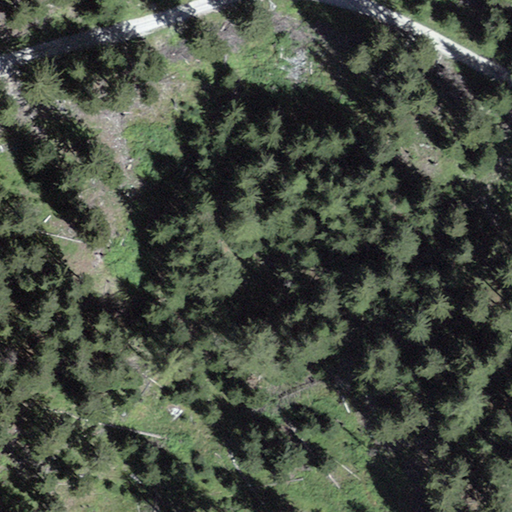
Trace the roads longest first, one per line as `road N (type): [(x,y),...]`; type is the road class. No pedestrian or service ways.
road 1 (track): [(0,63),(222,0)]
road 2 (track): [(352,0),(511,75)]
